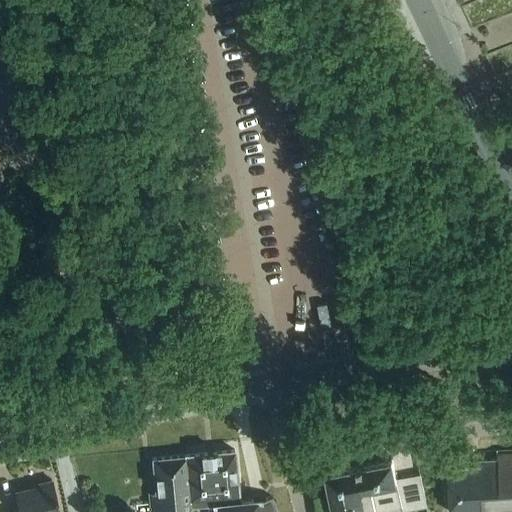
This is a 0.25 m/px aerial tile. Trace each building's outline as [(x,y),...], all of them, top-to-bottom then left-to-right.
[(511,511),(511,449),(498,450),(498,457),(481,459),(481,463),(449,465),(451,511),(464,511),(485,511),(484,511),(511,511)] [(272,511),(268,498),(235,501),(231,452),(183,456),(188,506),(204,504),(206,511),(272,511)] [(150,459),(154,503),(147,504),(148,511),(186,511),(187,506),(188,506),(183,456),(150,459)] [(378,511),(426,502),(421,473),(396,478),(392,459),(327,472),(334,511),(378,511)] [(57,511),(50,481),(33,485),(33,487),(14,491),(18,510),(11,511),(57,511)]
